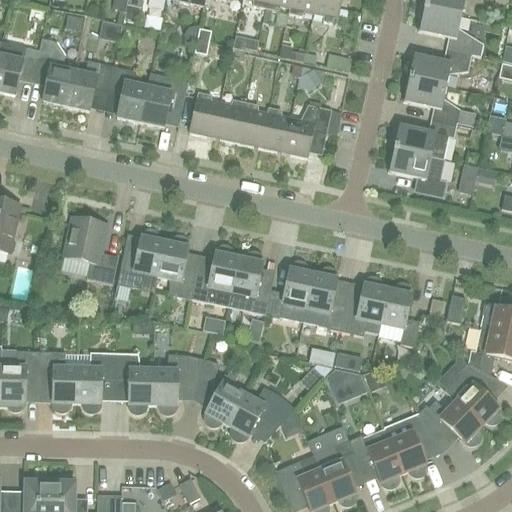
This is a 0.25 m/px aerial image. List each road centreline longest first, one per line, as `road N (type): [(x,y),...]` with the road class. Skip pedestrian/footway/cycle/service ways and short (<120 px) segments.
road 1 (residential): [(349,226),(0,149)]
road 2 (residential): [(251,511),(210,469),(173,453),(0,447)]
road 3 (residential): [(349,226),(392,0)]
road 4 (residential): [(511,259),(349,226)]
